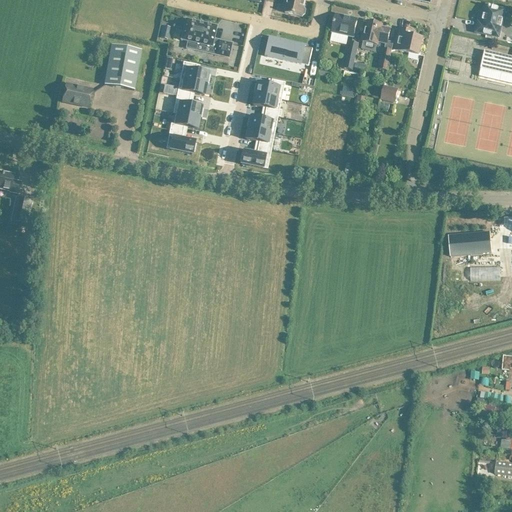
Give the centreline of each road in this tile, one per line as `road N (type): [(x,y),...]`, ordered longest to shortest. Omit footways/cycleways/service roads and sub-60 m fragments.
road 1 (unclassified): [(224,179),(0,133)]
road 2 (unclassified): [(411,199),(224,179)]
road 3 (residential): [(411,199),(413,147),(441,22)]
road 4 (residential): [(258,20),(224,179)]
